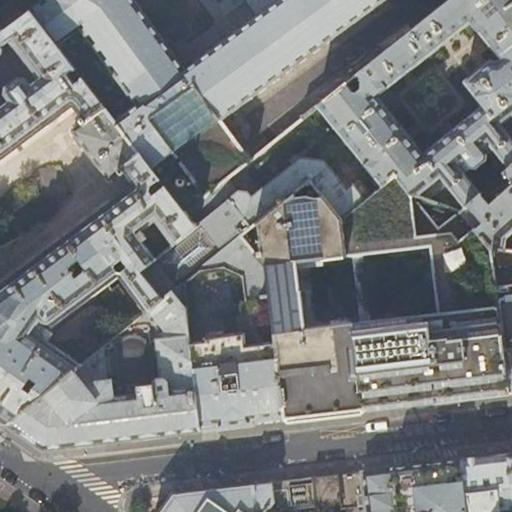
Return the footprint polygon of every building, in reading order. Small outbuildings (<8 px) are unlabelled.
[(112,119),(145,161),(166,145),(206,197),(208,196),(230,178),(252,161),(223,120),(276,80),(305,118),(318,107),(346,84),(357,76),(450,0),(37,0),(40,4),(29,12),(60,52),(76,40),(128,108),(112,119)] [(511,0),(450,0),(357,76),(365,86),(354,94),(346,84),(318,107),(382,186),(395,176),(410,193),(412,194),(418,196),(441,178),(465,208),(481,193),(459,166),(465,160),(471,168),(477,168),(487,159),(487,153),(482,147),(489,142),(509,168),(511,165),(511,137),(501,124),(511,115),(511,0)] [(0,157),(70,105),(78,117),(75,119),(78,124),(69,131),(107,180),(115,175),(118,178),(123,175),(132,187),(0,283),(0,301),(32,326),(37,319),(41,321),(44,322),(47,322),(48,323),(47,324),(50,326),(51,324),(115,277),(143,315),(163,300),(141,272),(156,260),(138,235),(155,222),(173,246),(219,208),(208,196),(206,197),(186,213),(164,186),(158,191),(151,181),(157,176),(145,161),(112,119),(82,80),(73,86),(66,76),(74,70),(60,52),(29,12),(0,33),(0,157)] [(368,198),(372,194),(362,181),(358,180),(347,189),(324,161),(300,158),(252,197),(248,192),(239,191),(230,178),(208,196),(219,208),(229,201),(251,228),(310,181),(341,219),(368,198)] [(511,165),(509,168),(481,193),(465,208),(460,212),(477,232),(490,247),(505,249),(507,237),(511,232),(511,165)] [(436,403),(412,194),(410,193),(395,176),(382,186),(372,194),(368,198),(387,222),(396,319),(372,321),(373,329),(355,332),(365,411),(402,407),(436,403)] [(346,257),(341,219),(310,181),(251,228),(241,237),(266,268),(285,418),(285,421),(327,416),(365,411),(355,332),(354,323),(305,329),(302,307),(307,306),(305,291),(300,292),(295,263),(346,257)] [(435,203),(418,196),(412,194),(436,403),(474,398),(508,394),(493,269),(490,247),(477,232),(440,238),(435,203)] [(266,268),(241,237),(251,228),(229,201),(219,208),(173,246),(156,260),(141,272),(163,300),(173,292),(186,309),(185,286),(186,282),(199,271),(223,267),(241,275),(243,278),(246,296),(245,296),(244,296),(243,296),(242,297),(241,298),(240,300),(240,301),(240,302),(244,334),(215,337),(215,338),(210,339),(210,338),(206,339),(206,342),(190,344),(201,431),(235,427),(255,424),(255,422),(283,418),(285,418),(266,268)] [(511,267),(493,269),(508,394),(511,393),(511,267)] [(173,292),(163,300),(143,315),(80,366),(8,424),(31,441),(44,450),(114,441),(201,431),(190,344),(186,309),(173,292)] [(0,419),(8,424),(80,366),(40,338),(41,336),(39,331),(32,326),(0,301),(0,419)] [(487,457),(461,460),(467,511),(511,511),(511,486),(508,454),(487,457)] [(467,511),(461,460),(427,464),(390,468),(395,511),(467,511)] [(352,473),(313,478),(317,509),(316,511),(319,511),(365,507),(365,511),(395,511),(390,468),(352,473)] [(285,481),(253,485),(256,511),(286,511),(317,509),(313,478),(285,481)] [(256,511),(253,485),(208,490),(174,495),(161,511),(256,511)]
